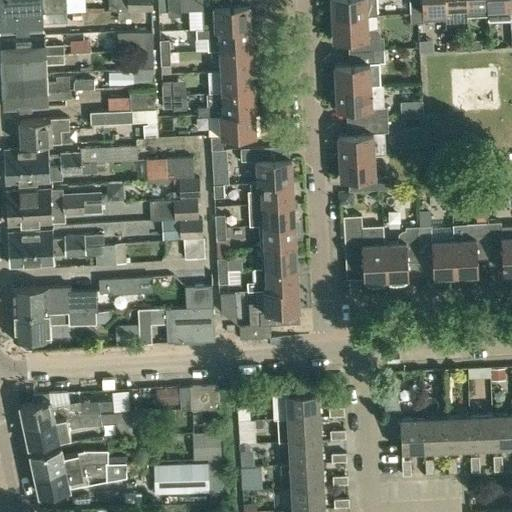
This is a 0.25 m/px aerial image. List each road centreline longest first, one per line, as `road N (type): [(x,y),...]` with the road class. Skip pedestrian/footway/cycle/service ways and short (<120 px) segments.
road 1 (residential): [(320,353),(301,0)]
road 2 (residential): [(0,369),(320,353)]
road 3 (residential): [(369,511),(362,351)]
road 4 (residential): [(362,351),(511,346)]
